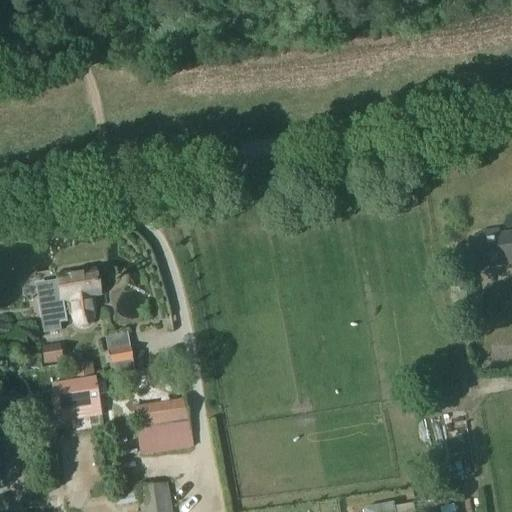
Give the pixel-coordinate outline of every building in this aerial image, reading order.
[(470,244),(475,272),(504,267),(503,261),(511,259),(511,237),(494,240),(493,233),(478,235),(480,243),(470,244)] [(97,295),(93,272),(55,278),(56,281),(43,283),(46,295),(39,296),(45,331),(42,332),(42,333),(59,331),(57,316),(70,315),(73,322),(77,327),(83,328),(89,325),(91,319),(92,313),(89,296),(97,295)] [(463,302),(474,301),(469,272),(458,274),(463,302)] [(107,351),(110,365),(131,361),(129,347),(107,351)] [(41,356),(43,367),(62,364),(60,353),(41,356)] [(133,373),(131,361),(110,365),(111,376),(133,373)] [(94,379),(50,386),(57,424),(71,421),(69,409),(87,407),(89,418),(101,416),(94,379)] [(185,401),(132,409),(140,458),(193,450),(185,401)] [(138,491),(141,511),(170,511),(166,487),(138,491)] [(363,511),(396,511),(394,503),(363,509),(363,511)]
